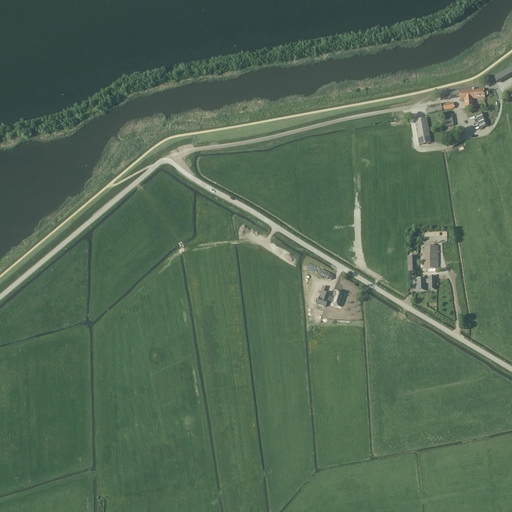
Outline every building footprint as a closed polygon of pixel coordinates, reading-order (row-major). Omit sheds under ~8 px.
[(511,69),(511,68),(494,77),(495,80),(498,84),(511,75),(511,69)] [(483,89),(472,90),(473,99),(484,98),(483,89)] [(472,90),(459,91),(459,98),(460,100),(461,100),(461,101),(464,101),(465,108),(473,107),(472,99),(473,99),(472,90)] [(459,98),(459,91),(439,95),(440,101),(459,98)] [(453,102),(441,105),(441,104),(427,107),(428,114),(442,112),(442,111),(455,109),(453,102)] [(483,113),(475,115),(479,129),(487,127),(483,113)] [(415,120),(419,145),(431,143),(427,118),(415,120)] [(437,256),(437,247),(432,247),(424,247),(424,256),(437,256)] [(332,277),(328,275),(329,274),(320,269),(318,272),(330,280),(332,277)] [(425,279),(416,279),(416,291),(425,291),(425,284),(428,284),(428,290),(435,290),(435,277),(428,277),(428,281),(425,281),(425,279)] [(319,297),(316,304),(322,306),(325,307),(326,306),(327,301),(331,302),(332,302),(331,304),(340,307),(345,294),(336,291),(333,298),(328,296),(329,294),(325,293),(324,292),(326,287),(323,286),(320,295),(319,297)]
